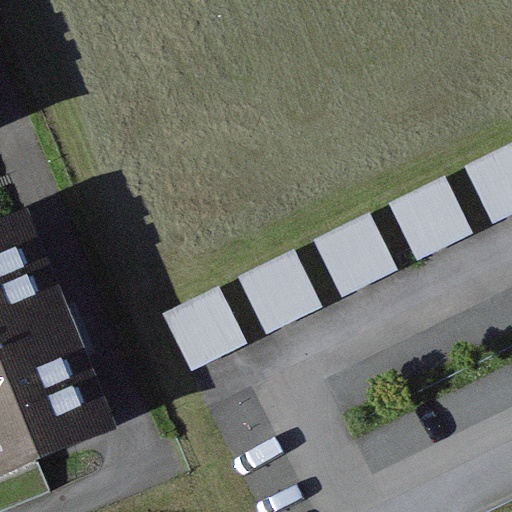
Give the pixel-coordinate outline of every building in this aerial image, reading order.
[(511,141),(468,161),(496,222),(511,215),(511,141)] [(419,260),(479,234),(451,170),(391,196),(419,260)] [(318,233),(346,297),(404,271),(376,208),(318,233)] [(27,229),(0,239),(0,479),(108,439),(27,229)] [(271,333),(328,306),(299,244),(242,271),(271,333)] [(167,308),(196,370),(254,344),(225,282),(167,308)]
